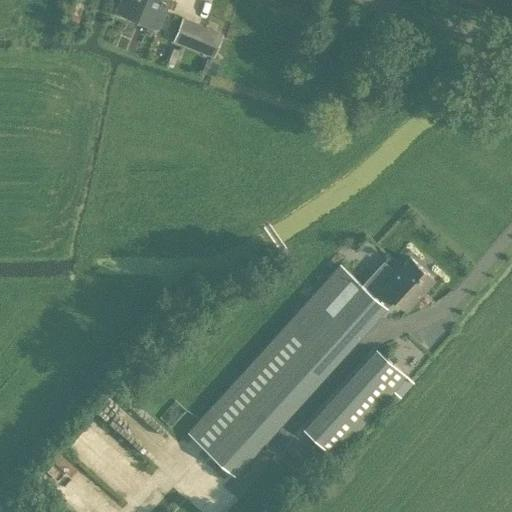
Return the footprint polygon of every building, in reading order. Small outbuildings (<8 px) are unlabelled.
[(124,0),(120,9),(155,24),(164,0),(124,0)] [(72,1),(70,10),(78,12),(80,2),(72,1)] [(213,53),(220,34),(183,19),(175,38),(213,53)] [(164,59),(173,63),(178,50),(169,47),(164,59)] [(207,59),(202,71),(214,76),(219,64),(207,59)] [(340,264),(188,431),(234,473),(394,297),(406,308),(433,278),(410,256),(382,287),(387,291),(378,300),(340,264)] [(375,348),(303,427),(333,455),(393,389),(397,392),(399,394),(411,380),(409,378),(406,375),(375,348)] [(294,439),(285,448),(297,459),(306,451),(294,439)] [(288,455),(281,462),(292,472),(298,466),(288,455)] [(54,496),(78,511),(116,511),(120,507),(70,473),(54,496)]
